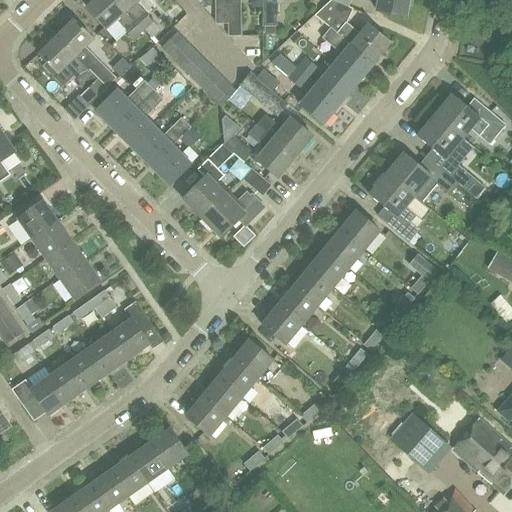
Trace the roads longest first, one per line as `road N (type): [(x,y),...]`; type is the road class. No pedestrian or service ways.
road 1 (residential): [(229,297),(427,56),(442,0)]
road 2 (residential): [(229,297),(0,66)]
road 3 (residential): [(0,489),(156,382),(229,297)]
